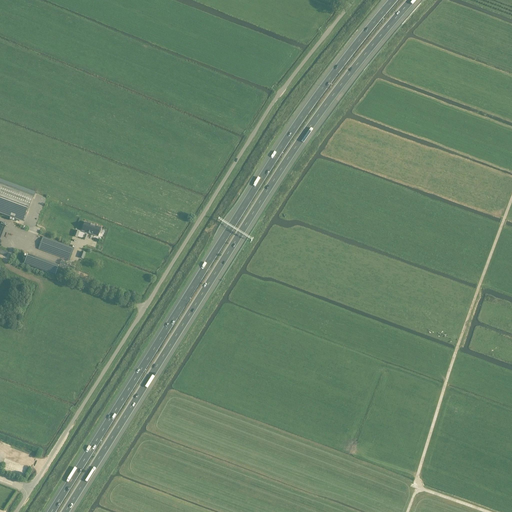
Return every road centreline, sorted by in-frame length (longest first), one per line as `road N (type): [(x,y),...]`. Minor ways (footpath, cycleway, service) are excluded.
road 1 (motorway): [(65,511),(280,169),(411,0)]
road 2 (motorway): [(392,0),(255,186),(51,511)]
road 3 (unclassified): [(18,511),(279,95),(355,0)]
road 4 (track): [(511,412),(444,387),(479,282)]
